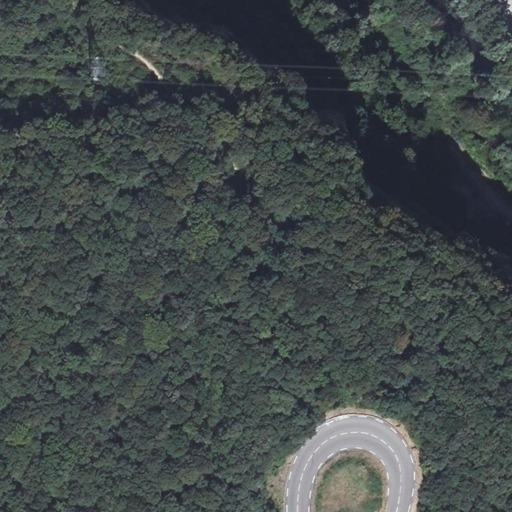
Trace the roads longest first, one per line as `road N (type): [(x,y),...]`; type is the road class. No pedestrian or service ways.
road 1 (track): [(354,0),(442,117),(460,155),(511,209)]
road 2 (secondary): [(396,511),(400,466),(391,447),(354,432),(315,448),(297,511)]
